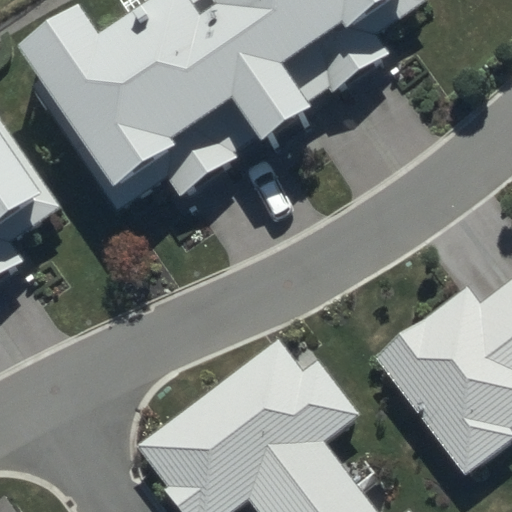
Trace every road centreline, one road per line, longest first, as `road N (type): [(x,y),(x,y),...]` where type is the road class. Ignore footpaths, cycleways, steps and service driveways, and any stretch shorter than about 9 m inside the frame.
road 1 (residential): [(511,134),(343,252),(37,400)]
road 2 (residential): [(118,511),(37,400)]
